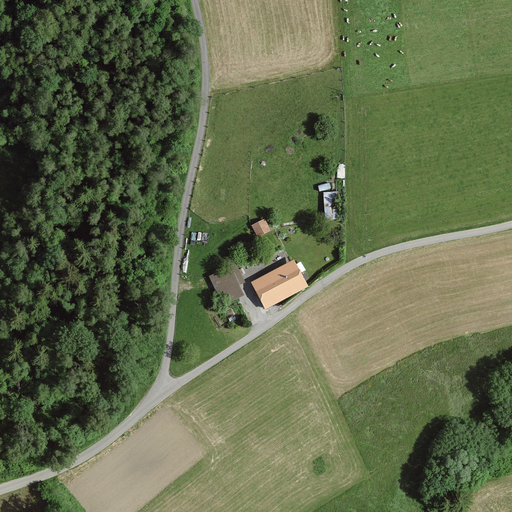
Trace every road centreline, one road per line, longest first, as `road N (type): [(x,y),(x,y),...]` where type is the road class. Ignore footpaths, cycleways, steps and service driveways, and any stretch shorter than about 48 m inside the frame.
road 1 (unclassified): [(157,397),(205,92),(194,0)]
road 2 (unclassified): [(157,397),(373,252),(511,224)]
road 3 (unclassified): [(0,490),(80,459),(157,397)]
